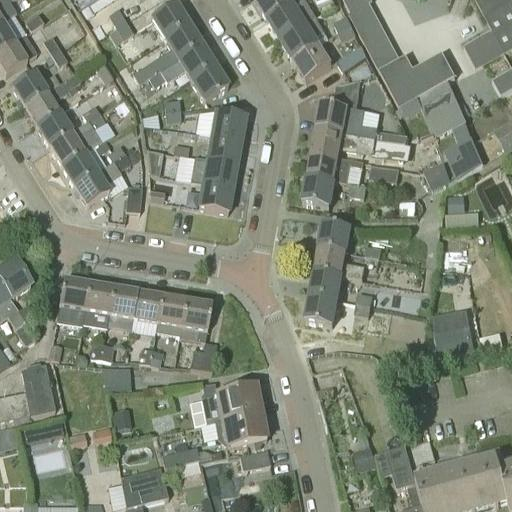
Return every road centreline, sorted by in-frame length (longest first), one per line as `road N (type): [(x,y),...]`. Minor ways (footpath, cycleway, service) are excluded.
road 1 (residential): [(253,283),(283,117),(213,0)]
road 2 (residential): [(253,283),(65,234),(26,190)]
road 3 (residential): [(325,511),(297,381),(253,283)]
